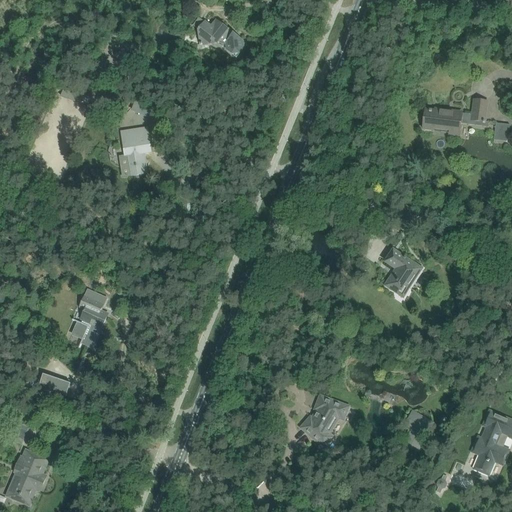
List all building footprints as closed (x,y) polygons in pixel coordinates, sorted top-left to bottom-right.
[(206,23),(199,31),(201,45),(210,44),(213,40),(218,43),(219,42),(222,45),(226,44),(226,50),(237,58),(244,48),(242,41),(219,23),(214,29),(206,23)] [(82,87),(80,96),(112,105),(114,96),(82,87)] [(426,111),(423,131),(459,135),(461,119),(485,122),(488,102),(475,100),(473,115),(462,114),(462,113),(436,110),(435,112),(426,111)] [(496,129),(494,140),(508,142),(510,125),(496,123),(496,129)] [(150,152),(148,139),(147,129),(122,133),(126,156),(129,176),(147,173),(144,153),(150,152)] [(403,204),(397,218),(409,224),(410,223),(422,228),(428,214),(403,204)] [(422,269),(402,256),(393,250),(386,262),(397,269),(386,286),(403,297),(422,269)] [(78,323),(72,336),(82,340),(78,350),(79,351),(82,345),(93,350),(99,335),(92,332),(95,326),(102,329),(108,314),(101,311),(107,297),(89,289),(80,308),(85,311),(81,320),(84,321),(82,324),(78,322),(74,320),(73,321),(78,323)] [(43,374),(39,387),(66,397),(71,384),(43,374)] [(349,407),(330,400),(321,397),(316,410),(319,411),(313,420),(311,418),(301,429),(324,448),(328,444),(325,441),(343,412),(347,413),(349,407)] [(412,430),(403,445),(418,454),(435,424),(413,411),(404,426),(412,430)] [(478,436),(471,453),(480,457),(479,460),(475,469),(489,475),(495,461),(503,465),(509,451),(502,448),(508,436),(511,437),(511,421),(492,413),(481,437),(478,436)] [(31,425),(18,420),(10,439),(22,445),(31,425)] [(49,460),(26,451),(23,458),(21,457),(15,473),(16,474),(7,497),(30,507),(37,491),(40,492),(47,477),(43,475),(46,468),(49,460)] [(438,487),(436,493),(440,495),(443,490),(445,489),(446,488),(447,486),(447,484),(446,482),(448,477),(444,475),(442,480),(441,481),(440,481),(439,483),(438,485),(438,486),(438,487)]
